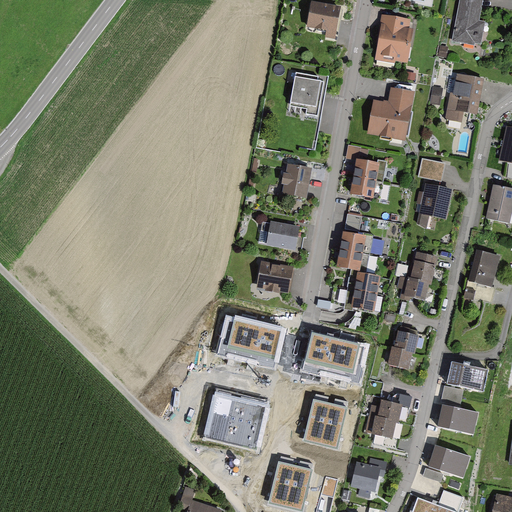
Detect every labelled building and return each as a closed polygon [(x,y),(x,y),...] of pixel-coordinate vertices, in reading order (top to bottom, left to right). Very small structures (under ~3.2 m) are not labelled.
[(483,0),(460,0),(452,41),(475,46),(476,44),(482,45),(486,22),(479,21),(483,0)] [(352,13),(316,4),(311,27),(330,31),(329,39),(346,42),(352,13)] [(419,22),(384,16),(376,62),(411,68),(419,22)] [(485,79),(458,74),(454,93),(450,93),(445,120),(462,123),(464,112),(478,115),(485,79)] [(332,82),(303,77),(296,114),(325,120),(332,82)] [(425,95),(399,90),(396,107),(381,104),(375,137),(416,145),(425,95)] [(440,106),(443,94),(433,93),(431,104),(440,106)] [(511,128),(510,128),(503,164),(511,165),(511,128)] [(387,164),(358,158),(351,194),(380,199),(387,164)] [(355,173),(356,161),(346,160),(345,171),(355,173)] [(423,160),(419,177),(441,182),(445,165),(423,160)] [(318,173),(293,166),(285,196),(310,202),(318,173)] [(457,191),(430,185),(428,195),(424,195),(421,208),(425,209),(421,226),(433,228),(435,217),(451,220),(457,191)] [(511,189),(498,187),(491,222),(511,225),(511,189)] [(363,217),(348,214),(345,229),(360,232),(363,217)] [(263,221),(261,231),(268,232),(270,223),(263,221)] [(306,229),(276,223),(271,246),(301,252),(306,229)] [(260,232),(259,243),(267,244),(268,232),(260,232)] [(364,235),(343,232),(337,268),(368,273),(374,235),(364,233),(364,235)] [(507,256),(483,251),(477,282),(501,287),(507,256)] [(438,258),(418,253),(412,280),(401,277),(399,288),(403,289),(400,299),(410,301),(411,298),(426,301),(430,285),(432,285),(438,258)] [(301,270),(265,265),(261,289),(297,294),(301,270)] [(381,277),(358,272),(351,308),(381,313),(384,297),(377,296),(381,277)] [(274,364),(282,332),(229,320),(221,352),(274,364)] [(420,336),(398,331),(396,341),(395,340),(389,364),(409,369),(413,354),(416,354),(420,336)] [(359,379),(366,347),(313,335),(306,367),(359,379)] [(453,362),(448,385),(484,393),(489,370),(453,362)] [(442,403),(460,407),(464,390),(445,386),(442,403)] [(217,398),(207,437),(224,441),(233,401),(217,398)] [(315,400),(305,439),(322,443),(331,403),(315,400)] [(404,405),(382,400),(378,417),(375,416),(372,434),(394,439),(397,423),(400,424),(404,405)] [(233,401),(224,441),(240,445),(249,405),(233,401)] [(331,403),(322,443),(338,447),(347,407),(331,403)] [(444,404),(439,427),(474,435),(479,412),(444,404)] [(249,405),(240,445),(256,449),(266,409),(249,405)] [(436,446),(429,468),(463,479),(471,457),(436,446)] [(372,468),(361,466),(356,489),(363,490),(360,500),(374,503),(377,493),(383,494),(389,465),(374,461),(372,468)] [(280,462),(270,502),(287,506),(296,466),(280,462)] [(296,466),(287,506),(303,509),(312,470),(296,466)] [(426,469),(424,477),(441,483),(444,474),(426,469)] [(458,511),(463,498),(444,491),(439,505),(417,498),(412,511),(458,511)] [(511,511),(511,497),(497,494),(492,511),(511,511)]
